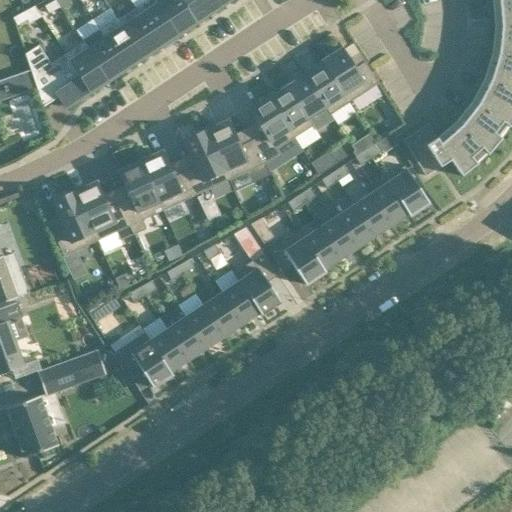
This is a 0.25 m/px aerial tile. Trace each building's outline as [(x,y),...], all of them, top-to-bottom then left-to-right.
[(37,0),(19,0),(24,11),(34,6),(39,4),(37,0)] [(55,0),(45,6),(48,13),(59,7),(55,0)] [(154,0),(148,0),(135,9),(159,46),(177,34),(156,2),(154,0)] [(159,0),(156,2),(177,34),(194,23),(179,0),(159,0)] [(217,0),(179,0),(194,23),(221,5),(217,0)] [(498,54),(490,81),(477,105),(460,126),(440,144),(427,124),(402,140),(425,177),(449,161),(460,177),(476,164),(488,153),(500,139),(509,126),(511,121),(511,0),(498,0),(500,27),(498,54)] [(135,9),(118,20),(142,57),(159,46),(135,9)] [(24,13),(13,19),(17,25),(27,20),(24,13)] [(117,18),(99,30),(104,37),(125,68),(142,57),(118,20),(117,18)] [(0,23),(0,48),(2,48),(11,75),(28,69),(11,19),(0,23)] [(104,37),(86,48),(107,80),(125,68),(104,37)] [(83,43),(66,54),(90,91),(107,80),(86,48),(83,43)] [(39,45),(25,54),(30,70),(37,88),(43,107),(44,107),(44,106),(59,97),(66,107),(90,91),(66,54),(51,64),(39,45)] [(323,61),(349,102),(378,83),(365,62),(354,68),(341,49),(323,61)] [(325,106),(324,107),(330,115),(349,102),(323,61),(322,62),(323,64),(305,75),(325,106)] [(30,70),(8,78),(14,96),(37,88),(30,70)] [(324,107),(325,106),(305,75),(287,87),(307,118),(308,117),(324,107)] [(307,118),(287,87),(269,98),(268,96),(267,97),(294,138),(313,125),(308,117),(307,118)] [(294,138),(267,97),(248,109),(264,133),(251,141),(263,164),(279,154),(276,149),(294,138)] [(205,130),(228,180),(263,164),(251,141),(239,147),(228,121),(206,131),(206,130),(205,130)] [(185,172),(195,195),(228,180),(205,130),(183,140),(195,167),(185,172)] [(356,157),(375,144),(368,134),(351,145),(354,151),(352,152),(356,157)] [(366,150),(372,159),(382,151),(377,143),(366,150)] [(346,157),(338,145),(329,151),(337,163),(346,157)] [(366,150),(355,157),(361,166),(372,159),(366,150)] [(337,163),(329,151),(320,157),(327,169),(337,163)] [(140,162),(162,211),(195,195),(185,172),(174,177),(162,152),(140,162)] [(119,203),(130,226),(134,235),(147,228),(143,220),(162,211),(140,162),(118,172),(130,197),(119,203)] [(342,166),(331,173),(337,181),(348,174),(342,166)] [(428,202),(404,166),(384,179),(387,183),(388,182),(408,213),(407,213),(409,215),(428,202)] [(331,173),(321,180),(326,188),(337,181),(331,173)] [(75,191),(74,191),(97,241),(130,226),(119,203),(108,208),(96,182),(75,192),(75,191)] [(408,213),(388,182),(387,183),(371,194),(391,224),(407,213),(408,213)] [(309,188),(298,195),(304,204),(315,196),(309,188)] [(97,241),(74,191),(52,201),(64,228),(53,233),(63,256),(97,241)] [(391,224),(371,194),(354,205),(374,236),(391,224)] [(293,211),(304,204),(298,195),(287,203),(293,211)] [(374,236),(354,205),(337,216),(357,247),(374,236)] [(357,247),(337,216),(320,228),(340,258),(357,247)] [(263,244),(273,237),(261,218),(250,224),(263,244)] [(340,258),(320,228),(303,239),(323,270),(323,269),(340,258)] [(323,270),(303,239),(298,231),(268,251),(282,272),(292,265),(305,284),(325,271),(323,269),(323,270)] [(203,251),(208,260),(220,254),(214,245),(203,251)] [(29,293),(14,253),(4,256),(0,256),(0,303),(19,297),(20,296),(29,293)] [(278,275),(263,254),(233,274),(239,282),(239,281),(260,312),(259,312),(260,314),(280,301),(267,282),(278,275)] [(182,275),(194,268),(189,259),(178,266),(182,275)] [(171,281),(182,275),(178,266),(166,272),(171,281)] [(124,274),(114,279),(115,280),(119,289),(120,291),(129,286),(124,274)] [(115,280),(107,284),(111,293),(119,289),(115,280)] [(156,289),(151,281),(140,287),(145,296),(156,289)] [(260,312),(239,281),(239,282),(221,293),(242,324),(259,312),(260,312)] [(145,296),(140,287),(128,293),(133,302),(145,296)] [(242,324),(221,293),(203,305),(224,336),(242,324)] [(0,373),(11,369),(14,380),(41,370),(37,360),(23,365),(8,323),(22,318),(16,303),(0,308),(0,373)] [(97,305),(87,312),(94,323),(104,316),(97,305)] [(224,336),(203,305),(185,317),(206,348),(224,336)] [(206,348),(185,317),(167,329),(188,360),(206,348)] [(188,360),(167,329),(149,341),(170,372),(188,360)] [(170,372),(149,341),(144,333),(114,353),(128,374),(139,367),(152,387),(172,374),(170,372)] [(97,351),(37,373),(45,395),(105,373),(97,351)] [(39,396),(5,409),(24,458),(57,446),(39,396)]
